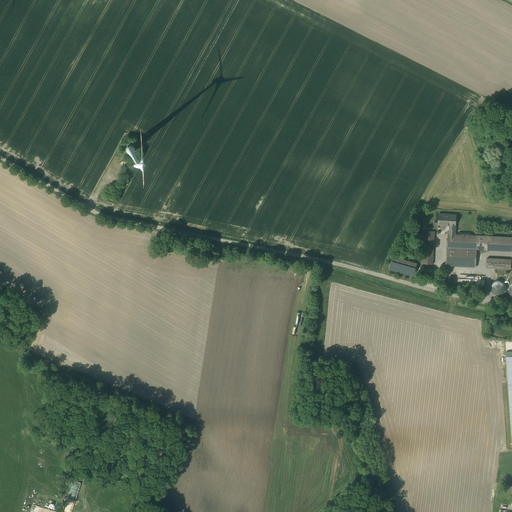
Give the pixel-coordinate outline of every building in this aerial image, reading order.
[(438,223),(438,225),(450,225),(449,235),(455,235),(456,215),(438,214),(438,223)] [(434,232),(423,232),(422,265),(432,266),(434,232)] [(448,235),(446,265),(476,267),(477,249),(511,251),(511,247),(511,238),(455,235),(449,235),(448,235)] [(416,265),(392,257),(388,270),(412,277),(416,265)] [(511,261),(486,260),(486,269),(511,270),(511,261)] [(498,279),(496,279),(494,280),(492,283),(491,285),(491,288),(492,291),(494,292),(495,293),(498,293),(500,293),(503,292),(504,289),(505,287),(505,283),(503,281),(501,279),(498,279)]
